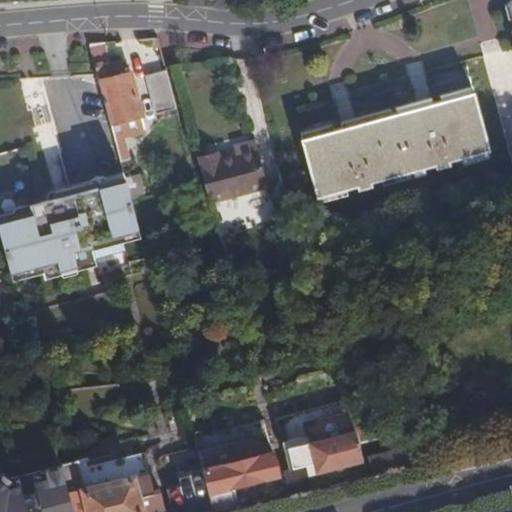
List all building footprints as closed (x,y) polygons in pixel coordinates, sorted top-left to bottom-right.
[(159,41),(149,42),(151,49),(161,49),(159,41)] [(110,65),(106,45),(90,46),(92,58),(94,62),(95,69),(103,66),(110,65)] [(106,107),(114,139),(122,137),(119,121),(142,116),(131,75),(107,81),(105,72),(103,66),(95,69),(106,107)] [(129,67),(105,72),(107,81),(131,75),(129,67)] [(157,113),(177,108),(166,69),(147,74),(157,113)] [(473,92),(304,139),(321,198),(490,152),(473,92)] [(117,150),(121,165),(130,163),(122,137),(114,139),(117,150)] [(222,158),(199,164),(220,238),(282,221),(276,199),(290,195),(286,182),(270,186),(258,142),(237,148),(239,156),(223,160),(222,158)] [(221,153),(198,159),(199,164),(222,158),(221,153)] [(124,177),(103,182),(104,188),(125,183),(124,177)] [(49,224),(46,213),(0,225),(0,235),(10,274),(40,267),(42,277),(58,272),(60,279),(77,275),(72,252),(91,247),(93,254),(117,248),(115,238),(139,232),(132,207),(126,184),(125,183),(104,188),(103,182),(95,178),(92,185),(75,189),(71,197),(67,198),(73,218),(49,224)] [(126,184),(132,207),(146,203),(139,181),(126,184)] [(276,199),(282,221),(296,217),(290,195),(276,199)] [(56,210),(46,213),(49,224),(73,218),(67,198),(54,201),(56,210)] [(115,238),(117,248),(141,242),(140,236),(139,232),(115,238)] [(72,252),(77,275),(96,269),(93,254),(91,247),(72,252)] [(10,274),(13,284),(42,277),(40,267),(10,274)] [(1,393),(2,402),(12,402),(11,393),(1,393)] [(389,421),(356,430),(357,433),(361,446),(394,438),(389,421)] [(361,446),(357,433),(310,445),(317,474),(365,462),(361,446)] [(77,463),(62,467),(73,511),(159,511),(165,510),(160,490),(154,492),(145,454),(80,471),(77,463)] [(274,454),(203,472),(207,490),(213,511),(228,511),(237,510),(232,490),(280,477),(274,454)] [(73,511),(62,467),(62,466),(12,479),(3,472),(0,476),(0,511),(73,511)] [(307,466),(285,472),(292,496),(313,491),(307,466)] [(213,511),(207,490),(189,494),(194,511),(213,511)]
